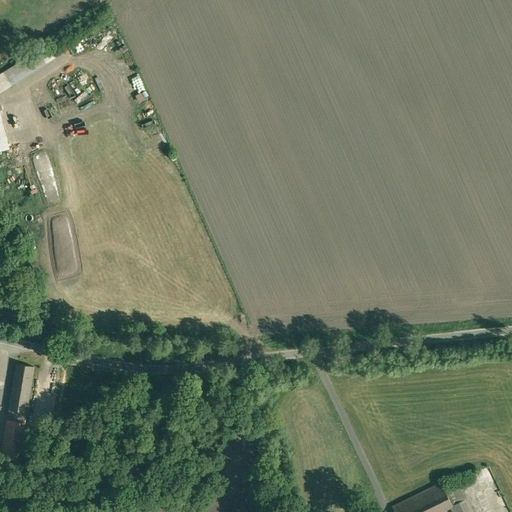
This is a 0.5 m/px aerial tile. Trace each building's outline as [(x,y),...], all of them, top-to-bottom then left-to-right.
[(3,105),(0,105),(0,146),(1,152),(14,148),(3,105)] [(76,174),(79,183),(170,153),(167,142),(127,156),(125,150),(117,152),(119,160),(76,174)] [(38,368),(17,364),(9,414),(30,417),(38,368)] [(29,428),(11,425),(3,471),(21,474),(29,428)] [(441,487),(392,509),(393,511),(446,511),(451,510),(441,487)] [(471,511),(466,500),(452,507),(454,511),(471,511)]
